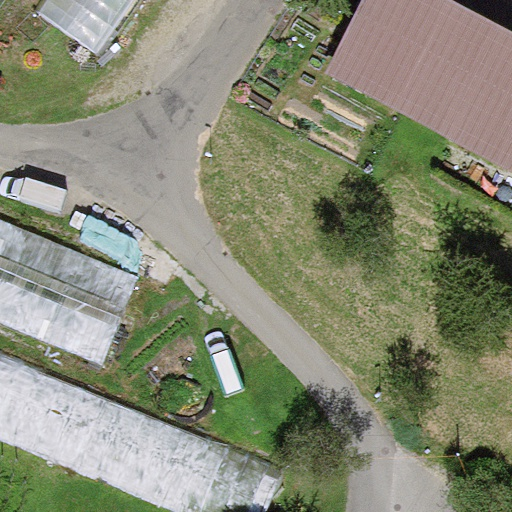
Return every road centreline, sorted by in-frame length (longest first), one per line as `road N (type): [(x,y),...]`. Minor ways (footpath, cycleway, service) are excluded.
road 1 (residential): [(135,186),(360,461),(356,511)]
road 2 (residential): [(259,0),(135,186)]
road 3 (unclassified): [(135,186),(0,152)]
